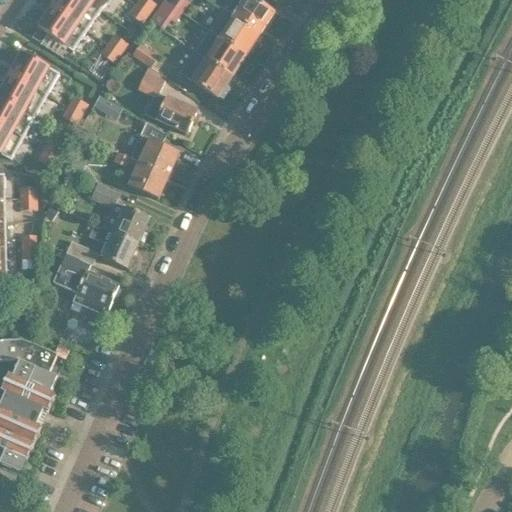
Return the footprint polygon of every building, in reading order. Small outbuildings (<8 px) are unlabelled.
[(77,0),(56,0),(49,10),(75,28),(84,34),(98,14),(89,8),(77,0)] [(77,0),(89,8),(98,14),(107,0),(77,0)] [(146,0),(140,0),(135,7),(148,16),(155,6),(146,0)] [(172,0),(167,7),(179,16),(187,5),(180,0),(172,0)] [(232,19),(231,20),(256,36),(271,14),(248,0),(235,0),(226,15),(232,19)] [(141,25),(148,16),(135,7),(129,16),(141,25)] [(179,16),(167,7),(160,16),(173,25),(179,16)] [(49,10),(29,39),(55,57),(61,47),(70,54),(84,34),(75,28),(49,10)] [(242,58),(256,36),(231,20),(226,29),(217,23),(208,36),(217,41),(242,58)] [(120,57),(126,48),(127,47),(112,37),(105,47),(120,57)] [(228,79),(242,58),(217,41),(203,63),(228,79)] [(149,71),(157,58),(139,46),(131,59),(149,71)] [(112,67),(120,57),(105,47),(98,57),(112,67)] [(20,55),(7,77),(35,93),(45,99),(58,76),(20,55)] [(228,79),(203,63),(194,57),(179,79),(213,101),(228,79)] [(147,70),(136,92),(152,99),(143,118),(154,122),(153,123),(185,137),(195,114),(158,97),(165,81),(147,70)] [(7,77),(0,90),(0,101),(23,114),(33,120),(45,99),(35,93),(7,77)] [(87,108),(86,107),(71,99),(65,110),(80,119),(87,108)] [(0,101),(0,128),(11,135),(21,141),(33,120),(23,114),(0,101)] [(75,128),(80,119),(65,110),(60,120),(75,128)] [(96,146),(116,155),(129,162),(136,165),(136,164),(166,178),(177,155),(159,147),(165,137),(143,124),(130,152),(120,147),(109,142),(108,146),(99,142),(96,146)] [(0,128),(0,157),(9,162),(21,141),(11,135),(0,128)] [(57,160),(63,150),(48,142),(42,152),(57,160)] [(51,171),(57,160),(42,152),(36,163),(51,171)] [(129,162),(116,155),(112,164),(125,170),(129,162)] [(79,177),(84,167),(65,158),(60,168),(79,177)] [(136,164),(136,165),(125,188),(155,202),(166,178),(136,164)] [(118,197),(95,186),(87,202),(111,213),(103,230),(104,231),(109,234),(109,235),(135,247),(147,222),(120,210),(114,207),(118,197)] [(18,201),(35,201),(35,189),(18,190),(18,201)] [(18,201),(18,203),(18,214),(36,213),(35,201),(18,201)] [(42,218),(50,223),(56,215),(48,209),(42,218)] [(124,273),(135,247),(109,235),(109,234),(104,231),(103,230),(94,226),(90,236),(99,240),(97,244),(104,246),(97,261),(124,273)] [(37,251),(36,239),(36,238),(19,239),(19,251),(37,251)] [(64,254),(63,257),(78,264),(79,261),(91,267),(96,255),(71,244),(66,255),(64,254)] [(37,251),(19,251),(20,262),(37,262),(37,251)] [(72,299),(66,312),(100,327),(116,290),(74,271),(78,264),(63,257),(49,288),(72,299)] [(55,358),(20,342),(0,342),(0,362),(13,362),(17,364),(10,379),(5,377),(0,387),(0,395),(2,397),(0,401),(0,467),(12,473),(18,461),(22,463),(52,399),(47,396),(54,381),(47,377),(55,358)]
